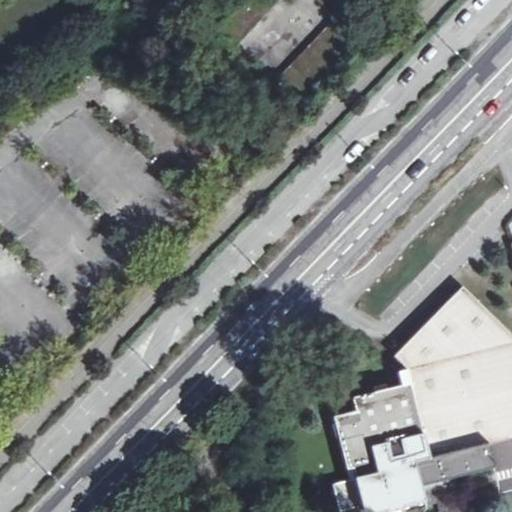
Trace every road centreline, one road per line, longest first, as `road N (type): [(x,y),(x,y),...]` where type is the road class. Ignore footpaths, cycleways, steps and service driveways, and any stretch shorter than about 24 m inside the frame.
road 1 (primary): [(511,38),(47,511)]
road 2 (primary): [(90,511),(511,79)]
